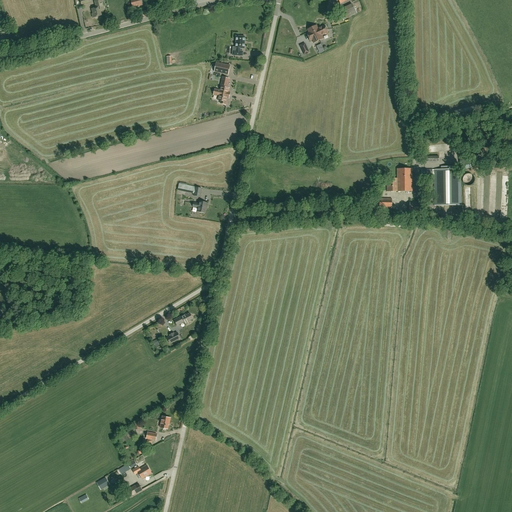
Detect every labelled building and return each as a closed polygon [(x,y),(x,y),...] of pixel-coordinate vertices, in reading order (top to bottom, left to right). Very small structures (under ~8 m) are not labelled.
[(95,8),(92,9),(93,14),(92,14),(93,18),(95,17),(96,18),(98,17),(98,16),(101,16),(100,11),(104,10),(101,0),(99,0),(95,1),(96,7),(95,7),(95,8)] [(340,19),(345,16),(346,19),(357,14),(352,4),(341,9),(341,8),(336,10),(340,19)] [(321,35),(328,32),(324,25),(318,28),(317,25),(307,30),(309,33),(307,34),(310,41),(312,40),(314,43),(323,38),(321,35)] [(243,52),(240,51),(240,48),(244,49),(245,37),(239,37),(239,36),(235,36),(235,39),(236,39),(236,43),(233,43),(232,55),(243,56),(243,52)] [(305,43),(300,45),(304,54),(309,52),(305,43)] [(230,66),(216,63),(214,72),(228,75),(230,66)] [(230,93),(228,92),(229,88),(227,88),(229,79),(223,78),(220,90),(217,90),(215,95),(219,96),(218,100),(221,101),(220,103),(225,105),(227,98),(229,98),(230,93)] [(475,106),(454,111),(456,119),(477,115),(475,106)] [(463,170),(471,168),(467,154),(459,156),(463,170)] [(460,169),(455,169),(455,167),(441,167),(441,170),(422,170),(422,180),(432,180),(432,176),(434,176),(435,206),(461,205),(460,169)] [(387,191),(412,191),(412,169),(397,169),(397,178),(387,178),(387,191)] [(474,182),(475,180),(474,178),(473,176),(471,175),(469,175),(467,175),(465,176),(464,178),(463,180),(464,182),(465,184),(467,186),(469,186),(471,186),(473,184),(474,182)] [(195,187),(179,184),(178,191),(194,194),(193,196),(200,197),(202,189),(195,187)] [(380,198),(380,208),(391,208),(392,198),(380,198)] [(421,213),(421,211),(422,202),(410,201),(409,212),(421,213)] [(207,206),(208,203),(200,202),(199,204),(194,203),(193,207),(198,208),(197,212),(205,213),(206,205),(207,206)] [(186,314),(177,319),(174,320),(177,325),(184,322),(185,324),(190,321),(189,320),(193,319),(190,313),(186,315),(186,314)] [(174,333),(170,335),(170,336),(167,338),(170,343),(180,338),(177,332),(174,334),(174,333)] [(160,428),(163,428),(164,429),(166,430),(167,429),(169,423),(170,418),(163,417),(160,428)] [(131,469),(130,468),(136,465),(133,460),(121,468),(124,473),(131,469)] [(135,475),(138,473),(142,479),(152,473),(146,465),(139,469),(138,467),(132,471),(135,475)] [(101,490),(110,485),(105,477),(96,483),(101,490)] [(139,484),(129,490),(133,496),(143,490),(139,484)] [(82,503),(89,500),(86,495),(79,498),(82,503)]
